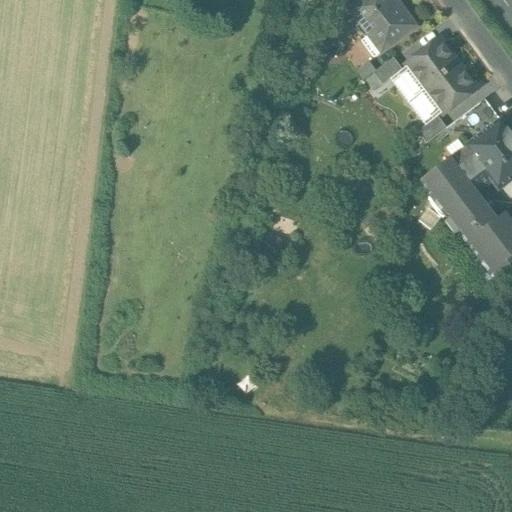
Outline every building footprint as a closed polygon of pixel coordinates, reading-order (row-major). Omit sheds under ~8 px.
[(340,0),(322,0),(317,15),(333,21),(334,17),(340,0)] [(345,0),(340,0),(334,17),(341,26),(351,19),(344,10),(348,7),(344,2),(345,0)] [(351,19),(379,55),(418,25),(397,0),(356,0),(348,7),(344,10),(351,19)] [(458,65),(439,40),(406,65),(411,72),(410,77),(416,85),(421,86),(425,90),(458,65)] [(394,59),(373,74),(382,86),(402,71),(394,59)] [(458,65),(425,90),(428,95),(427,100),(433,108),(439,109),(444,116),(478,91),(458,65)] [(485,100),(447,129),(483,135),(500,122),(485,100)] [(438,117),(417,132),(426,144),(447,129),(438,117)] [(483,135),(466,147),(492,182),(498,190),(511,179),(511,136),(501,121),(500,122),(483,135)] [(466,147),(422,181),(448,215),(476,194),(492,182),(466,147)] [(491,214),(491,215),(476,194),(448,215),(464,235),(463,235),(506,292),(511,287),(511,221),(506,214),(497,221),(491,214)]
